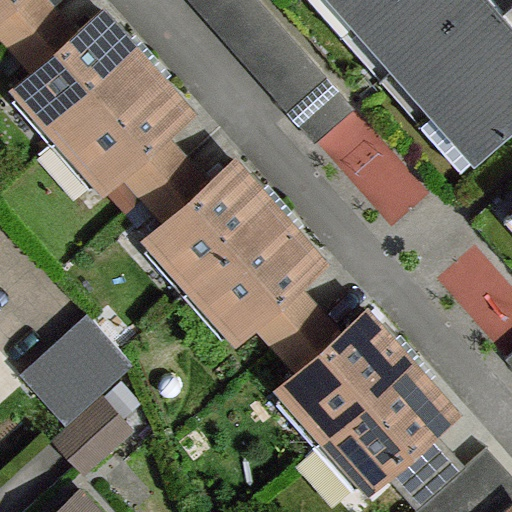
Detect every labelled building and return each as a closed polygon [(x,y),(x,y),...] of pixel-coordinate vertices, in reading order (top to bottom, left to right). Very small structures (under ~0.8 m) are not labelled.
[(82,30),(56,0),(14,0),(0,13),(0,31),(9,42),(35,72),(82,30)] [(0,0),(0,13),(14,0),(0,0)] [(354,105),(261,0),(190,0),(315,140),(354,105)] [(349,0),(403,62),(472,0),(349,0)] [(511,19),(495,0),(472,0),(403,62),(483,152),(511,126),(511,19)] [(511,0),(495,0),(511,19),(511,0)] [(148,62),(103,12),(82,30),(35,72),(22,84),(67,134),(148,62)] [(192,111),(148,62),(67,134),(109,182),(124,170),(171,129),(192,111)] [(216,180),(171,129),(124,170),(149,199),(168,222),(216,180)] [(280,211),(238,162),(216,180),(168,222),(155,234),(197,283),(280,211)] [(322,262),(280,211),(197,283),(242,333),(256,321),(303,279),(322,262)] [(348,331),(303,279),(256,321),(278,346),(301,371),(348,331)] [(411,361),(369,312),(348,331),(301,371),(286,384),(330,434),(411,361)] [(112,381),(70,337),(26,378),(67,423),(112,381)] [(456,412),(411,361),(330,434),(373,483),(387,471),(437,428),(456,412)] [(131,430),(104,401),(60,440),(87,469),(131,430)] [(422,508),(470,465),(437,428),(387,471),(422,508)] [(511,511),(511,498),(476,459),(470,465),(422,508),(417,511),(511,511)] [(98,511),(82,494),(62,511),(98,511)]
